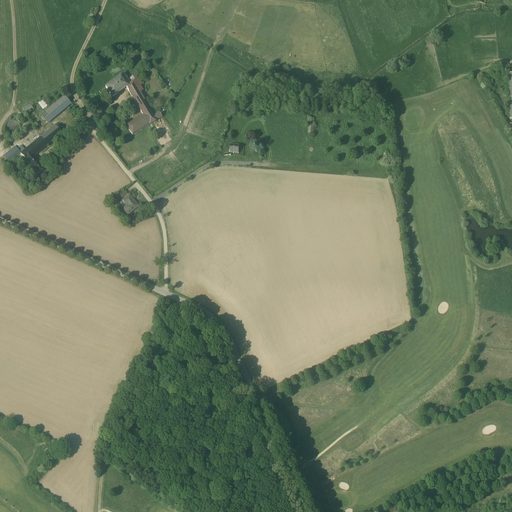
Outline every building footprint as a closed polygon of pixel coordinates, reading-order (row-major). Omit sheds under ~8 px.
[(99,11),(95,9),(89,21),(93,23),(99,11)] [(146,68),(135,75),(138,79),(148,72),(146,68)] [(124,75),(105,87),(111,96),(125,88),(130,85),(124,75)] [(135,75),(130,78),(133,83),(130,85),(125,88),(141,115),(150,109),(137,88),(141,85),(138,79),(135,75)] [(64,97),(45,112),(52,120),(71,104),(64,97)] [(43,100),(38,102),(41,109),(47,107),(43,100)] [(31,105),(22,109),(24,113),(33,110),(31,105)] [(141,115),(124,125),(131,136),(156,120),(154,115),(150,109),(141,115)] [(52,120),(45,112),(41,116),(48,124),(52,120)] [(78,120),(61,133),(61,134),(63,137),(60,139),(63,143),(67,140),(66,138),(87,121),(85,118),(80,122),(78,120)] [(20,131),(21,128),(20,125),(18,122),(16,121),(13,120),(10,121),(7,122),(6,125),(5,128),(6,131),(8,133),(10,135),(13,135),(16,135),(18,133),(20,131)] [(55,126),(40,137),(41,138),(46,146),(61,134),(61,133),(55,126)] [(25,151),(20,155),(24,160),(25,162),(27,161),(33,156),(46,146),(41,138),(25,151)] [(239,146),(231,145),(230,153),(239,154),(239,146)] [(15,148),(4,157),(9,164),(16,159),(20,155),(17,151),(15,148)] [(20,155),(16,159),(19,164),(24,160),(20,155)] [(43,168),(33,156),(27,161),(37,173),(43,168)] [(135,207),(127,196),(121,200),(125,205),(120,209),(125,215),(135,207)]
